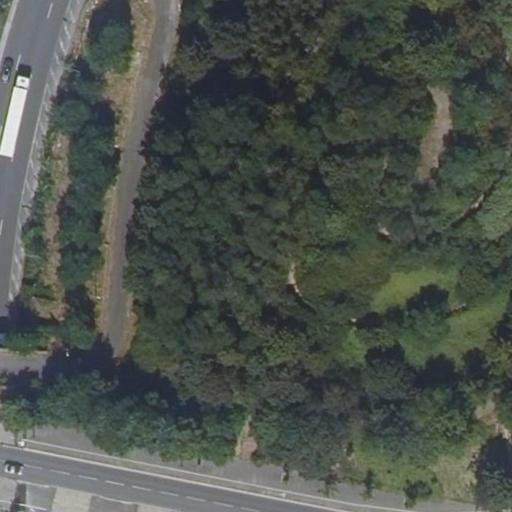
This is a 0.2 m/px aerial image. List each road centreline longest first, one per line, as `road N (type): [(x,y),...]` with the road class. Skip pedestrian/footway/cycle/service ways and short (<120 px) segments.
road 1 (secondary): [(262,511),(0,462)]
road 2 (motorway): [(0,182),(45,0)]
